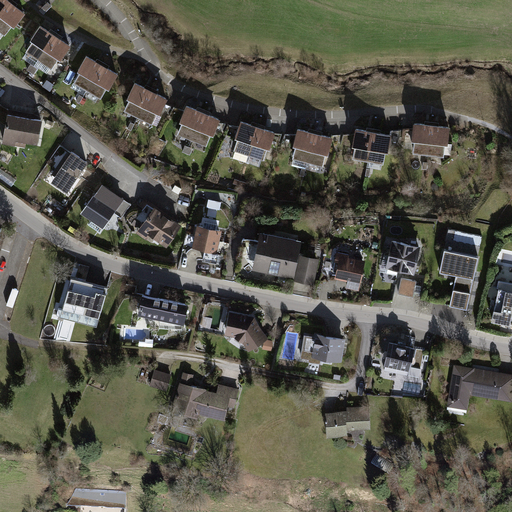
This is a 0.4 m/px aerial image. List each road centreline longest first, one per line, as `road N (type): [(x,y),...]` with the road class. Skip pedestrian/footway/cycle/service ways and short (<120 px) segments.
road 1 (residential): [(0,198),(86,257),(149,279),(406,321),(511,352)]
road 2 (residential): [(103,0),(145,60),(187,92),(259,114),(450,114)]
